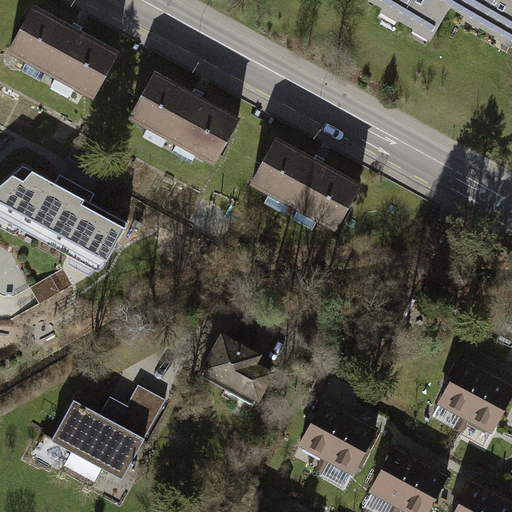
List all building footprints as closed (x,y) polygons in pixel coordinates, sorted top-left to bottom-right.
[(378,0),(375,5),(373,9),(435,43),(451,15),(459,0),(378,0)] [(511,0),(459,0),(451,15),(511,48),(511,0)] [(116,54),(35,10),(14,48),(96,92),(116,54)] [(237,116),(156,76),(136,117),(217,157),(237,116)] [(358,183),(280,139),(256,181),(334,225),(358,183)] [(95,196),(62,177),(56,188),(25,171),(0,191),(0,221),(106,279),(134,228),(91,204),(95,196)] [(288,365),(224,332),(204,371),(268,406),(288,365)] [(442,404),(468,418),(492,373),(466,359),(442,404)] [(511,395),(511,383),(492,373),(468,418),(493,431),(511,395)] [(106,416),(77,401),(56,443),(130,481),(170,403),(142,389),(132,409),(114,400),(106,416)] [(302,446),(328,460),(353,415),(327,401),(302,446)] [(378,428),(353,415),(328,460),(353,473),(378,428)] [(374,492),(400,506),(424,461),(398,447),(374,492)] [(428,511),(449,474),(424,461),(400,506),(411,511),(428,511)] [(458,511),(492,511),(501,496),(475,482),(458,511)] [(511,511),(511,501),(501,496),(492,511),(511,511)] [(265,511),(285,511),(270,503),(265,511)]
